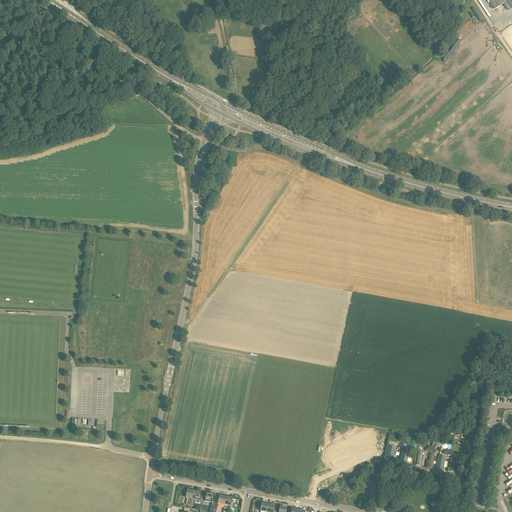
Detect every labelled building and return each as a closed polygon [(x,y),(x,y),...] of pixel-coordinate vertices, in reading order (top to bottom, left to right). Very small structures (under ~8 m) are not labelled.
[(507,1),(506,0),(488,0),(495,10),(507,1)] [(299,27),(291,23),(282,43),(290,46),(299,27)] [(384,460),(397,462),(401,438),(389,436),(384,460)] [(408,465),(409,451),(403,450),(401,464),(408,465)] [(425,454),(419,453),(416,465),(422,467),(425,454)] [(433,469),(435,456),(429,454),(427,467),(433,469)] [(456,473),(459,459),(453,458),(450,472),(456,473)] [(196,500),(199,500),(199,503),(202,503),(203,495),(200,495),(201,493),(194,491),(191,506),(195,507),(196,500)] [(213,495),(207,494),(205,501),(212,503),(213,495)] [(224,508),(227,509),(230,510),(232,498),(226,497),(225,505),(224,508)]
